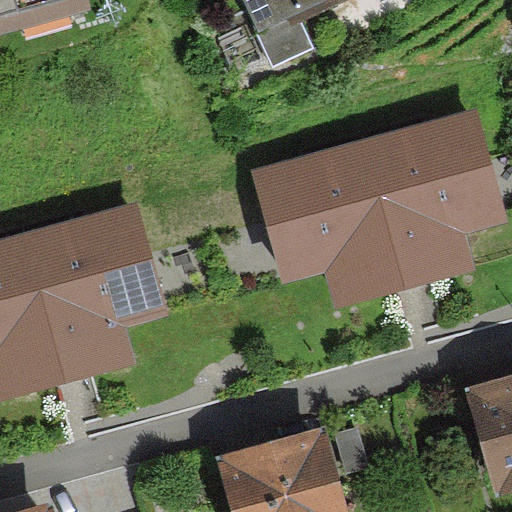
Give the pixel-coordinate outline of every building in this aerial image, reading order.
[(0,0),(0,27),(81,5),(80,0),(0,0)] [(378,0),(227,0),(252,56),(378,0)] [(467,118),(260,173),(287,273),(332,261),(341,294),(461,262),(452,229),(494,217),(467,118)] [(139,210),(0,246),(0,411),(137,375),(127,337),(170,325),(139,210)] [(511,389),(472,400),(498,503),(511,499),(511,389)] [(366,511),(343,426),(234,456),(249,511),(366,511)]
